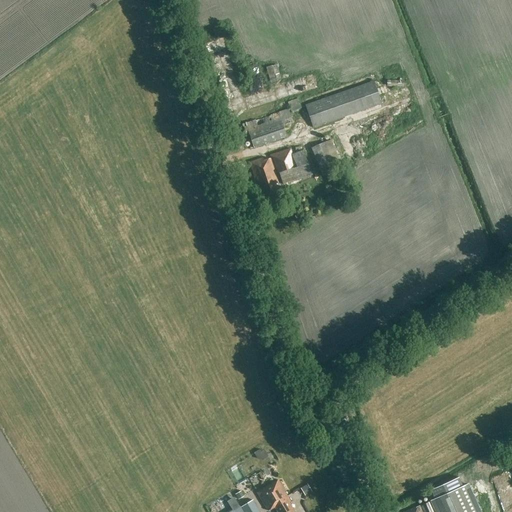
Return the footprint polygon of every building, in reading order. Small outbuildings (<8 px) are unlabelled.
[(407,35),(397,38),(404,57),(414,53),(407,35)] [(282,80),(277,66),(273,67),(266,68),(271,84),(278,82),(277,81),(282,80)] [(374,81),(305,105),(313,127),(381,104),(374,81)] [(245,90),(250,104),(268,98),(263,84),(245,90)] [(288,104),(292,114),(297,113),(296,111),(301,109),(298,100),(288,104)] [(293,124),(291,118),(288,109),(246,123),(248,131),(254,148),(286,137),(283,128),(293,124)] [(333,139),(311,148),(322,173),(343,164),(333,139)] [(294,153),(293,154),(291,148),(269,155),(270,158),(276,174),(279,173),(282,185),(303,179),(312,175),(303,150),(301,145),(293,148),(294,153)] [(276,174),(270,158),(264,161),(263,158),(249,163),(255,183),(258,182),(264,199),(280,194),(276,184),(279,183),(276,174)] [(267,458),(273,454),(268,447),(262,451),(267,458)] [(242,482),(249,478),(241,464),(234,468),(242,482)] [(255,482),(263,485),(265,479),(257,476),(255,482)] [(278,511),(293,511),(294,511),(289,504),(291,503),(278,481),(257,494),(267,511),(275,506),(278,511)] [(431,500),(403,511),(480,511),(468,484),(431,501),(431,500)] [(300,489),(305,496),(311,492),(307,485),(300,489)] [(240,507),(243,511),(260,511),(253,500),(240,507)]
